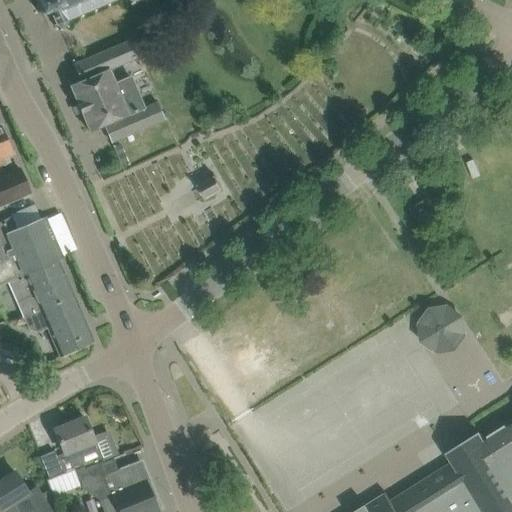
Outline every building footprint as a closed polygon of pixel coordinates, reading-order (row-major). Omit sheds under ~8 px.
[(33,0),(39,13),(41,12),(41,14),(50,11),(55,23),(53,24),(54,26),(57,25),(60,28),(59,30),(62,30),(62,28),(65,26),(67,28),(68,27),(66,25),(67,21),(69,20),(80,15),(81,17),(83,16),(82,14),(93,9),(94,12),(96,11),(95,8),(106,3),(107,6),(109,5),(108,3),(114,0),(128,0),(130,1),(130,5),(132,4),(141,0),(33,0)] [(131,40),(73,64),(81,81),(69,86),(89,131),(104,125),(111,142),(164,119),(157,101),(144,107),(131,77),(115,83),(109,70),(138,57),(131,40)] [(0,165),(5,163),(2,158),(13,153),(1,125),(0,125),(0,165)] [(124,152),(117,155),(121,164),(128,161),(124,152)] [(1,177),(0,177),(0,205),(29,192),(19,169),(1,177)] [(215,175),(197,185),(206,200),(223,190),(215,175)] [(413,210),(427,231),(444,219),(430,198),(413,210)] [(0,284),(7,281),(12,279),(25,275),(58,260),(40,219),(16,229),(11,218),(0,222),(0,284)] [(40,311),(42,315),(76,301),(58,260),(25,275),(12,279),(7,281),(17,301),(24,318),(40,311)] [(76,301),(42,315),(60,356),(93,342),(76,301)] [(426,310),(431,352),(472,347),(467,305),(426,310)] [(40,456),(49,478),(84,464),(85,466),(102,460),(84,417),(54,429),(64,453),(56,456),(54,450),(40,456)] [(511,511),(511,421),(484,439),(479,432),(478,433),(446,453),(451,462),(452,462),(391,500),(386,492),(353,511),(511,511)] [(136,434),(127,437),(131,447),(139,444),(136,434)] [(84,464),(49,478),(47,479),(53,496),(81,486),(99,500),(104,511),(159,511),(160,511),(154,498),(138,461),(117,469),(113,458),(103,462),(102,460),(85,466),(84,464)] [(3,511),(51,511),(36,487),(28,492),(14,471),(0,480),(0,507),(2,510),(2,509),(3,511)]
